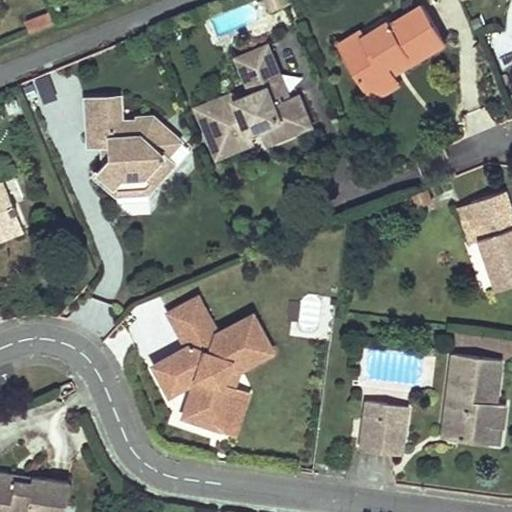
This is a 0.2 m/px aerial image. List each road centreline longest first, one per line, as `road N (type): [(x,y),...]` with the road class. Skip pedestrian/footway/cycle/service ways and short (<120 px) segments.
road 1 (residential): [(426,511),(161,474),(134,454),(85,356),(41,338),(0,348)]
road 2 (unknown): [(287,0),(338,159),(366,183)]
